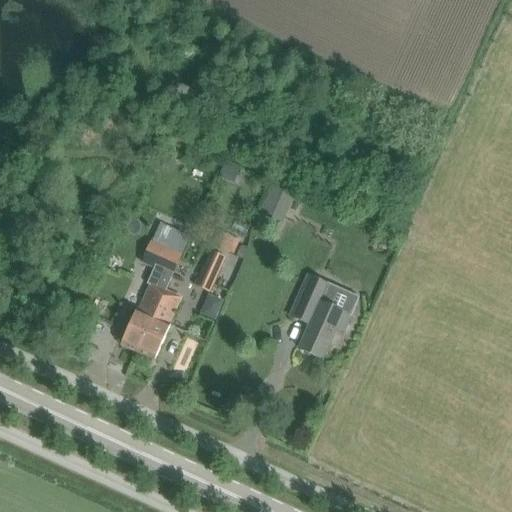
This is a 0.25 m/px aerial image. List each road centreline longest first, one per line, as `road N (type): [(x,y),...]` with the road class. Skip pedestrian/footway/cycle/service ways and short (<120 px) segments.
road 1 (unclassified): [(357,511),(0,347)]
road 2 (primary): [(273,511),(0,386)]
road 3 (unclassified): [(187,511),(0,425)]
